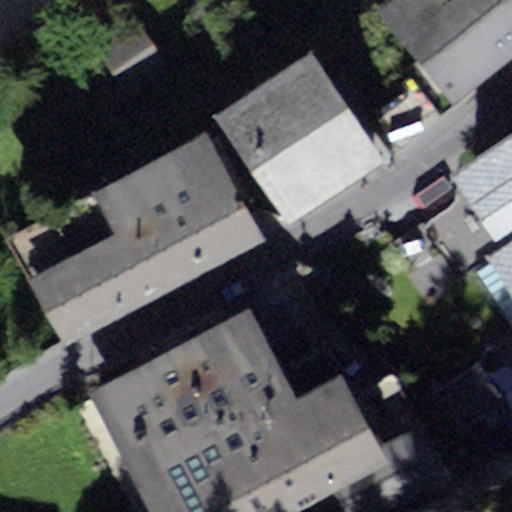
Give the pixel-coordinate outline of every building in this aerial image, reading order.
[(511,0),(381,0),(365,12),(432,98),(511,36),(511,0)] [(288,59),(191,117),(262,236),(360,178),(288,59)] [(116,124),(159,96),(135,60),(92,88),(116,124)] [(511,108),(428,165),(480,240),(468,253),(511,311),(497,318),(511,339),(511,108)] [(220,267),(162,160),(47,220),(69,260),(0,298),(0,321),(32,369),(220,267)] [(88,386),(157,511),(306,511),(391,467),(336,369),(288,395),(243,303),(88,386)]
